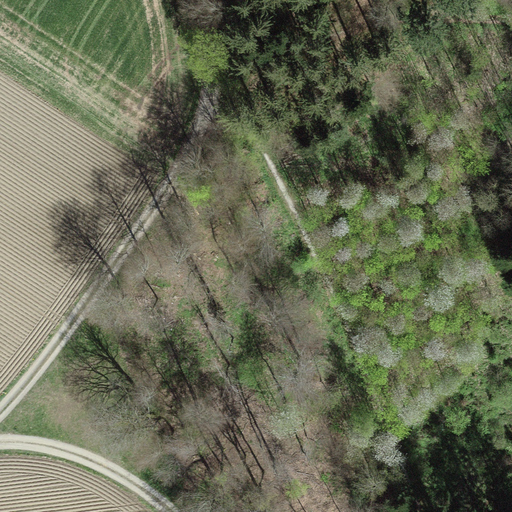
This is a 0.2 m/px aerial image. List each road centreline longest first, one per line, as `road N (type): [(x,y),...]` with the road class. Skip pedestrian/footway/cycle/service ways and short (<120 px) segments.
road 1 (track): [(218,83),(338,301),(422,511)]
road 2 (track): [(218,83),(156,214),(63,343),(0,411)]
road 3 (track): [(218,83),(284,49),(398,19),(511,20)]
road 4 (track): [(172,511),(134,480),(53,446),(0,445)]
